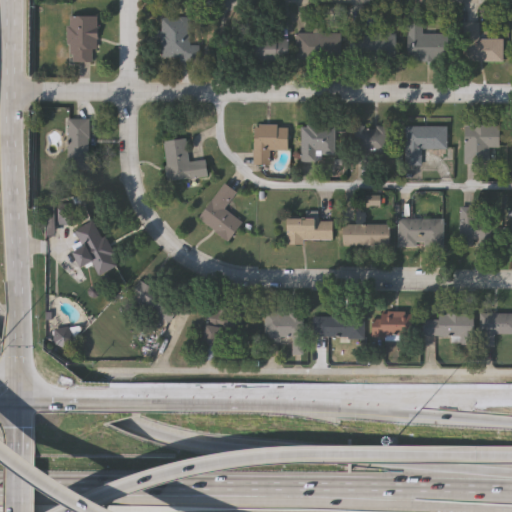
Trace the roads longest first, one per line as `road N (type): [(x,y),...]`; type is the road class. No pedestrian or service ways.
road 1 (residential): [(511,281),(218,276),(159,236),(142,210),(132,173),(130,91)]
road 2 (motorway): [(511,488),(0,487)]
road 3 (residential): [(17,92),(511,91)]
road 4 (secondary): [(20,456),(16,0)]
road 5 (motorway): [(511,456),(331,453),(225,462),(151,479),(72,511)]
road 6 (motorway): [(511,472),(196,444),(125,420)]
road 7 (motorway): [(511,422),(219,405)]
road 8 (secondary): [(511,400),(219,405)]
road 9 (motorway): [(493,511),(364,504),(272,486)]
road 10 (secondary): [(219,405),(20,403)]
